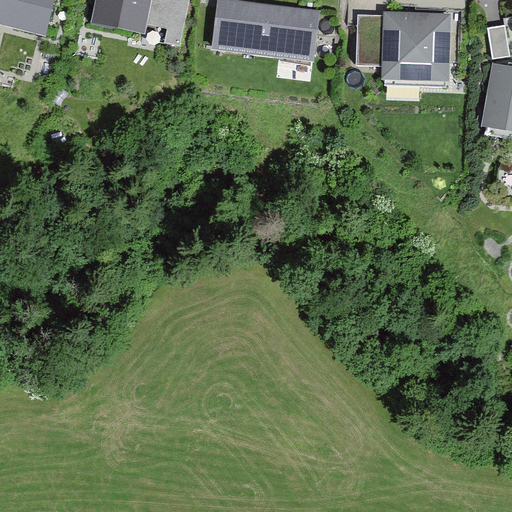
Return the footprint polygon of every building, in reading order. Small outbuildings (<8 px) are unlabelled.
[(0,0),(0,22),(46,34),(54,0),(0,0)] [(150,0),(94,0),(91,20),(145,31),(150,0)] [(319,10),(234,0),(216,0),(211,48),(313,60),(319,10)] [(451,14),(382,11),(379,76),(448,79),(451,14)] [(511,67),(492,64),(481,124),(511,130),(511,67)]
